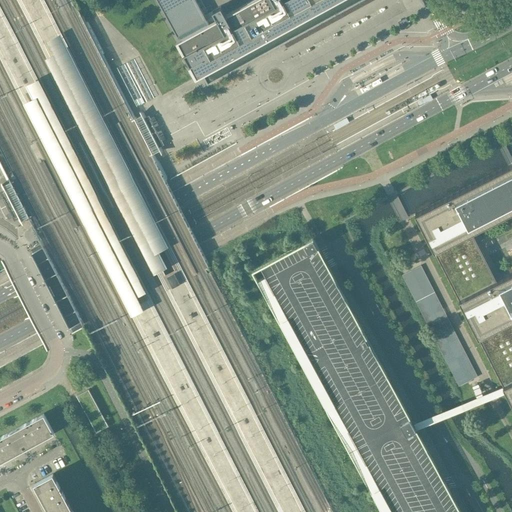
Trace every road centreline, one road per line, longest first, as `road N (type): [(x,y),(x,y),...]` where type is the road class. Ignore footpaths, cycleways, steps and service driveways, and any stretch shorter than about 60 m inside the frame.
road 1 (secondary): [(0,340),(511,65)]
road 2 (secondary): [(456,49),(0,298)]
road 3 (unclassified): [(499,511),(448,440),(351,258),(323,256)]
road 4 (unclassified): [(327,265),(339,261),(349,271),(477,511)]
road 5 (residential): [(0,399),(49,371),(57,353),(15,259)]
